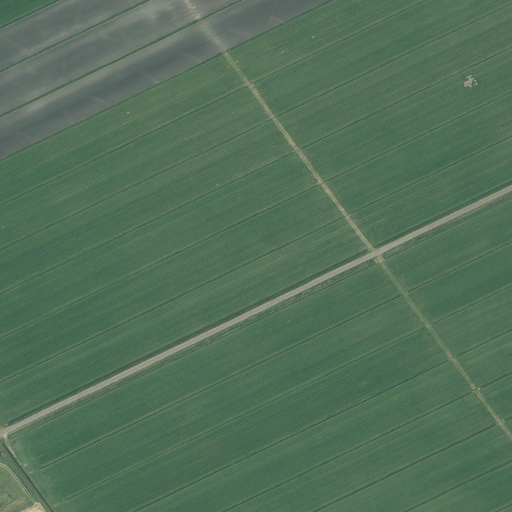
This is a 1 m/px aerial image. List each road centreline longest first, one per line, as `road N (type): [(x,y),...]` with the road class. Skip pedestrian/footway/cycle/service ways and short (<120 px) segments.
road 1 (unclassified): [(0,433),(511,187)]
road 2 (track): [(185,0),(511,437)]
